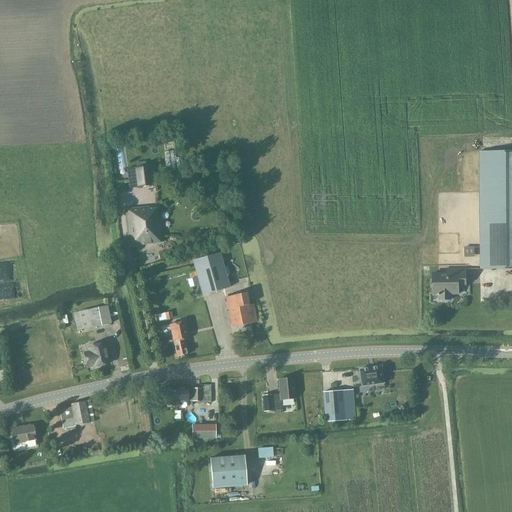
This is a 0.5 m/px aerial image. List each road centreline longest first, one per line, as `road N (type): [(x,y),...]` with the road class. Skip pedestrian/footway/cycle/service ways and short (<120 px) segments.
road 1 (unclassified): [(511,353),(230,364)]
road 2 (unclassified): [(0,412),(230,364)]
road 3 (unknown): [(154,375),(127,250),(130,190)]
road 4 (unknown): [(436,354),(451,511)]
